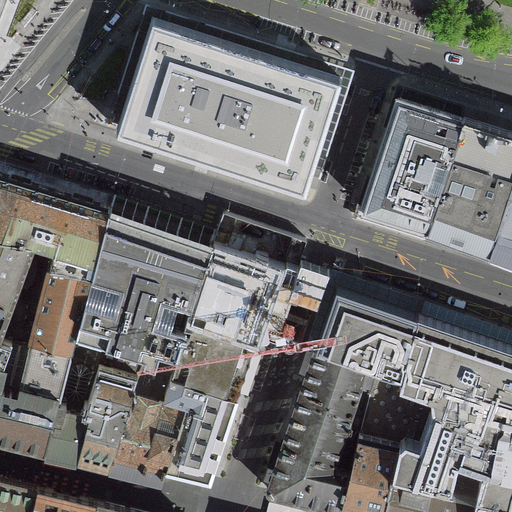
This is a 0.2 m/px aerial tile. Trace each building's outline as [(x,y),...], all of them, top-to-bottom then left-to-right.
[(279,180),(306,187),(326,126),(342,77),(308,66),(222,38),(154,17),(123,115),(119,129),(187,150),(279,180)] [(397,216),(427,226),(465,116),(419,101),(400,95),(385,139),(363,206),(397,216)] [(511,131),(502,128),(465,116),(427,226),(476,243),(491,249),(511,183),(511,131)] [(97,272),(111,209),(55,191),(0,173),(0,234),(40,244),(62,250),(57,263),(97,272)] [(511,183),(491,249),(511,256),(511,183)] [(173,229),(111,209),(97,272),(79,344),(77,350),(108,357),(111,342),(150,353),(169,358),(173,347),(189,352),(195,331),(199,332),(207,309),(227,246),(173,229)] [(0,356),(9,359),(13,349),(17,335),(7,333),(40,244),(0,234),(0,356)] [(207,309),(268,330),(286,265),(245,252),(227,246),(207,309)] [(41,335),(79,344),(97,272),(57,263),(41,335)] [(329,310),(317,343),(379,365),(385,350),(407,357),(419,311),(344,286),(338,284),(329,310)] [(264,343),(268,330),(207,309),(199,332),(195,331),(189,352),(183,372),(248,391),(264,343)] [(501,419),(511,362),(511,342),(507,341),(429,315),(419,311),(407,357),(404,372),(379,365),(373,382),(361,429),(396,438),(401,439),(393,470),(453,484),(458,459),(483,466),(495,457),(501,419)] [(9,359),(0,356),(0,427),(55,441),(77,350),(79,344),(41,335),(37,352),(33,372),(29,391),(1,385),(7,366),(9,359)] [(101,410),(91,449),(108,454),(124,457),(140,393),(150,353),(111,342),(108,357),(94,409),(101,410)] [(301,393),(285,443),(338,458),(363,381),(373,382),(379,365),(317,343),(301,393)] [(37,352),(13,349),(9,359),(7,366),(33,372),(37,352)] [(77,350),(55,441),(74,445),(91,449),(101,410),(94,409),(108,357),(77,350)] [(407,357),(385,350),(379,365),(404,372),(407,357)] [(511,511),(511,362),(501,419),(495,457),(483,466),(478,490),(473,511),(511,511)] [(192,399),(178,460),(200,467),(220,473),(235,428),(248,391),(183,372),(176,396),(192,399)] [(140,393),(124,457),(150,464),(174,470),(178,460),(192,399),(176,396),(175,400),(140,393)] [(367,511),(382,511),(393,470),(401,439),(396,438),(361,429),(350,469),(342,506),(367,511)] [(307,499),(342,506),(350,469),(336,466),(338,458),(285,443),(276,467),(270,489),(307,499)] [(478,490),(483,466),(458,459),(453,484),(478,490)] [(0,511),(36,511),(46,481),(0,468),(0,511)] [(473,511),(478,490),(453,484),(393,470),(382,511),(473,511)] [(70,488),(46,481),(36,511),(96,511),(102,497),(83,491),(70,488)] [(150,511),(151,510),(135,506),(102,497),(96,511),(150,511)]
